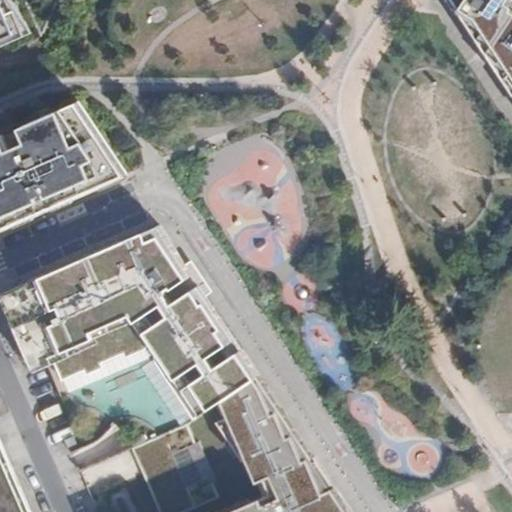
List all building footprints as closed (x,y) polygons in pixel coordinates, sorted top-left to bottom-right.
[(0,0),(0,41),(17,34),(5,0),(0,0)] [(511,0),(458,0),(463,8),(461,9),(511,85),(511,0)] [(78,102),(0,135),(0,229),(88,191),(127,174),(78,102)] [(211,300),(161,225),(153,228),(3,293),(12,314),(28,307),(38,329),(21,336),(36,371),(45,367),(56,362),(63,380),(86,370),(88,374),(105,367),(104,363),(124,353),(126,357),(155,342),(159,348),(156,357),(156,358),(156,359),(156,360),(157,362),(196,419),(225,399),(261,375),(211,300)] [(28,307),(12,314),(21,336),(38,329),(28,307)] [(352,511),(261,375),(225,399),(234,413),(219,420),(259,481),(267,477),(275,474),(281,489),(273,493),(228,511),(352,511)] [(132,439),(136,447),(148,442),(145,433),(132,439)] [(0,511),(32,511),(1,439),(0,439),(0,511)] [(275,474),(267,477),(273,493),(281,489),(275,474)]
